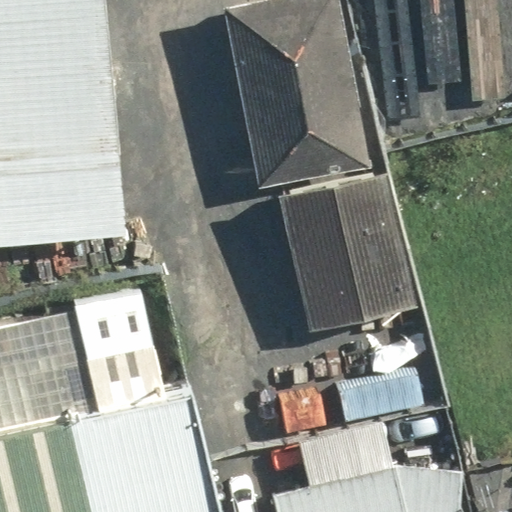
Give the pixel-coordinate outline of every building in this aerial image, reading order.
[(0,0),(0,219),(115,210),(99,0),(0,0)] [(276,0),(165,0),(172,47),(281,32),(276,0)] [(316,32),(234,50),(250,122),(262,120),(331,105),(316,32)] [(331,105),(262,120),(278,192),(363,174),(348,102),(331,105)] [(0,404),(0,511),(221,511),(184,357),(0,404)] [(416,511),(396,433),(320,450),(337,511),(416,511)]
